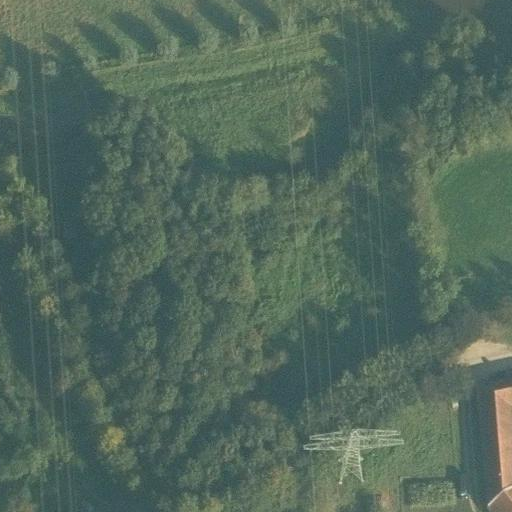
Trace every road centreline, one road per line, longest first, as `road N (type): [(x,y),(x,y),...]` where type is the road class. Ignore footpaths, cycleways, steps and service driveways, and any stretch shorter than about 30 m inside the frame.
road 1 (track): [(182,511),(151,496),(0,192)]
road 2 (track): [(511,361),(445,377),(372,411),(240,493),(182,511)]
